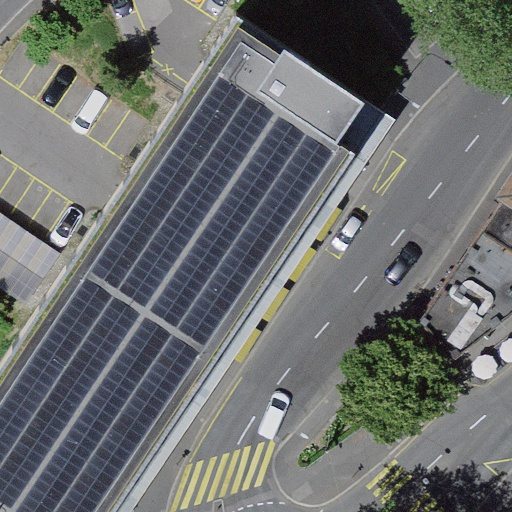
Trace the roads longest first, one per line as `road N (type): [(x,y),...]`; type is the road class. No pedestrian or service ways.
road 1 (residential): [(223,511),(243,444),(375,283),(485,116)]
road 2 (residential): [(401,511),(511,403)]
road 3 (residential): [(395,0),(485,116)]
